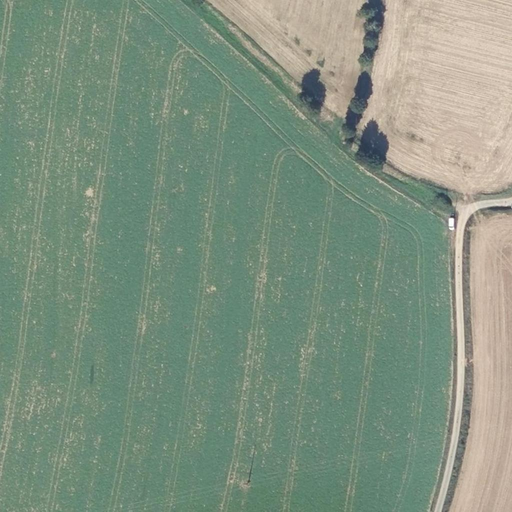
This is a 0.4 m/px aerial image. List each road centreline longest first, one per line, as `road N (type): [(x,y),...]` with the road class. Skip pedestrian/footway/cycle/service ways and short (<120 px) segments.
road 1 (track): [(511,201),(465,209),(377,174),(173,0)]
road 2 (unclassified): [(465,209),(460,399),(436,511)]
